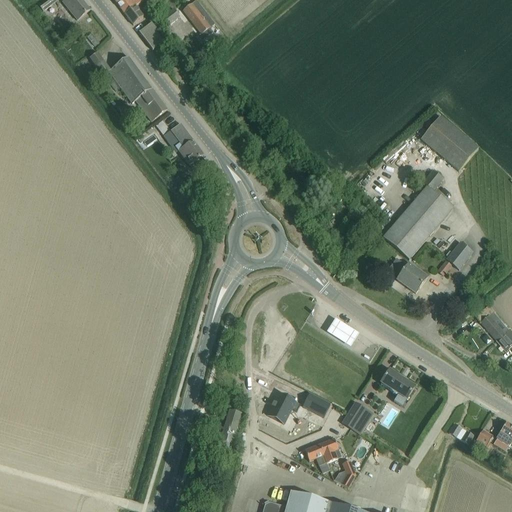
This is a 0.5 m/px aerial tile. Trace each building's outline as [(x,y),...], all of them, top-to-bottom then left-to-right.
[(43,13),(58,0),(45,0),(38,6),(43,13)] [(76,20),(89,10),(80,0),(67,0),(63,4),(76,20)] [(132,26),(140,20),(142,18),(134,8),(144,0),(122,0),(116,5),(132,26)] [(201,42),(209,36),(212,33),(209,29),(214,25),(195,2),(183,12),(201,35),(198,38),(201,42)] [(168,26),(179,17),(173,10),(162,18),(168,26)] [(148,25),(162,41),(172,33),(158,17),(148,25)] [(152,51),(162,43),(149,26),(138,34),(152,51)] [(92,39),(101,47),(106,41),(97,33),(92,39)] [(109,43),(104,48),(108,54),(114,49),(109,43)] [(110,71),(97,53),(89,59),(102,77),(108,72),(131,104),(135,101),(150,122),(166,110),(151,89),(151,90),(128,58),(110,71)] [(171,127),(178,122),(171,112),(164,117),(171,127)] [(458,172),(477,150),(439,118),(420,141),(458,172)] [(171,132),(163,121),(156,126),(173,149),(175,148),(189,166),(203,156),(180,125),(171,132)] [(408,261),(415,253),(452,210),(432,193),(443,181),(432,172),(422,184),(426,188),(389,231),(383,239),(408,261)] [(458,272),(465,264),(472,254),(460,244),(437,272),(442,277),(451,266),(458,272)] [(406,267),(401,263),(394,273),(399,276),(396,281),(415,294),(421,286),(427,278),(416,270),(408,264),(406,267)] [(506,330),(493,314),(494,312),(489,306),(475,318),(496,342),(510,331),(508,329),(506,330)] [(358,334),(335,319),(326,332),(350,347),(358,334)] [(511,333),(510,331),(496,342),(505,353),(511,346),(511,333)] [(271,370),(274,362),(268,360),(265,368),(271,370)] [(396,376),(389,372),(380,385),(406,401),(414,388),(407,383),(396,376)] [(373,400),(382,404),(387,395),(378,390),(373,400)] [(283,425),(291,409),(296,412),(300,406),(294,403),(278,395),(268,417),(283,425)] [(323,418),(330,405),(309,395),(302,408),(323,418)] [(354,403),(341,424),(352,431),(359,436),(364,428),(357,424),(366,410),(354,403)] [(231,446),(240,415),(229,411),(220,442),(231,446)] [(456,424),(461,427),(466,417),(460,414),(456,424)] [(466,418),(461,428),(470,432),(475,421),(466,418)] [(496,438),(503,428),(492,421),(486,431),(496,438)] [(511,427),(506,424),(496,440),(508,448),(511,441),(511,427)] [(468,446),(473,439),(454,426),(449,434),(468,446)] [(485,448),(492,437),(482,431),(476,441),(485,448)] [(318,446),(326,465),(337,460),(334,452),(338,451),(334,440),(318,446)] [(328,472),(326,465),(318,446),(304,452),(309,463),(317,459),(323,474),(328,472)] [(356,477),(350,462),(342,465),(346,476),(340,485),(348,490),(356,477)] [(353,511),(290,494),(285,511),(353,511)] [(281,511),(282,507),(268,503),(267,502),(263,504),(264,506),(262,511),(281,511)]
